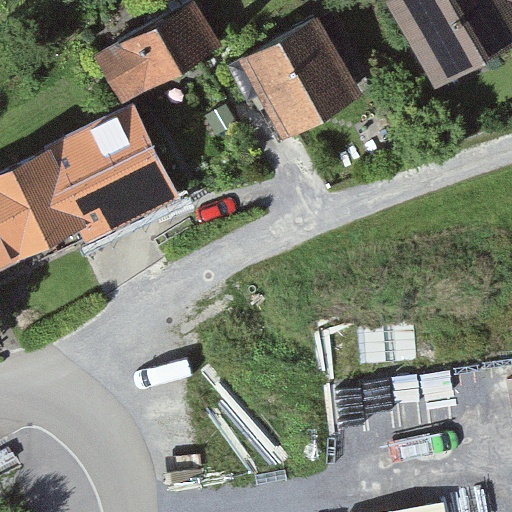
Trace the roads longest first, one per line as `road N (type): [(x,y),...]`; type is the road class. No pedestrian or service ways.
road 1 (residential): [(511,145),(191,268),(26,384)]
road 2 (residential): [(137,511),(133,470),(105,424),(67,393),(26,384)]
